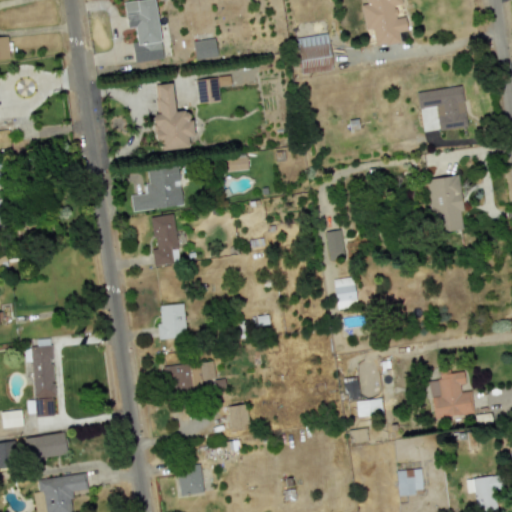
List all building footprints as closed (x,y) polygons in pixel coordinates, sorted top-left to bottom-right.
[(160,58),(152,0),(129,0),(122,1),(125,27),(133,26),(135,42),(130,42),(132,61),(160,58)] [(364,0),(365,3),(359,4),(363,29),(370,28),(373,46),(399,41),(397,32),(405,30),(403,16),(395,17),(393,5),(400,3),(399,0),(364,0)] [(0,58),(8,57),(5,35),(0,35),(0,58)] [(215,56),(212,37),(191,41),(194,59),(215,56)] [(196,103),(218,101),(216,86),(229,84),(228,76),(194,79),(196,103)] [(155,83),(157,113),(152,113),(155,150),(187,147),(186,136),(189,135),(187,109),(172,110),(170,82),(155,83)] [(415,91),(417,108),(435,106),(437,129),(464,126),(460,85),(415,91)] [(245,156),(224,157),(225,170),(245,169),(245,156)] [(130,210),(181,204),(179,182),(178,182),(176,165),(145,168),(147,183),(141,183),(142,193),(129,194),(130,210)] [(424,178),(431,233),(461,229),(458,211),(461,210),(456,174),(424,178)] [(149,216),(153,248),(149,249),(151,265),(177,261),(171,213),(149,216)] [(341,254),(340,229),(324,230),(325,255),(341,254)] [(331,278),(335,308),(354,306),(351,276),(331,278)] [(158,323),(155,323),(156,338),(183,337),(182,303),(158,304),(158,323)] [(53,415),(50,344),(29,346),(32,416),(53,415)] [(161,366),(164,390),(198,386),(197,379),(213,378),(211,360),(161,366)] [(431,418),(471,414),(469,390),(459,391),(458,384),(463,383),(461,369),(437,372),(437,379),(427,380),(431,418)] [(357,398),(355,377),(342,378),(343,399),(357,398)] [(355,415),(380,415),(380,399),(354,399),(355,415)] [(228,430),(247,428),(244,404),(225,405),(228,430)] [(0,410),(0,427),(21,425),(19,409),(0,410)] [(346,430),(348,442),(364,440),(362,428),(346,430)] [(22,436),(25,459),(66,455),(63,432),(22,436)] [(0,442),(0,466),(8,466),(8,443),(0,442)] [(178,497),(204,494),(200,466),(174,470),(178,497)] [(396,495),(413,494),(413,489),(420,489),(419,468),(394,470),(396,495)] [(31,492),(33,511),(70,511),(68,491),(84,489),(82,473),(35,478),(36,491),(31,492)] [(472,491),(474,511),(496,510),(491,475),(463,478),(465,492),(472,491)]
